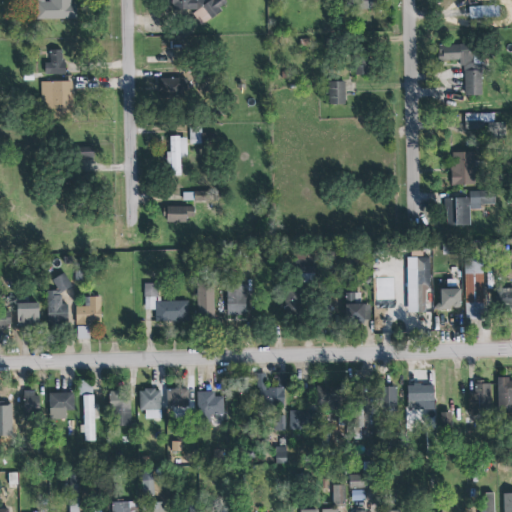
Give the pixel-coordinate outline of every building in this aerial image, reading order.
[(77,19),(77,4),(72,4),(71,0),(49,0),(50,2),(43,2),(43,0),(37,0),(37,19),(77,19)] [(171,0),(172,10),(193,11),(193,15),(201,26),(223,10),(223,0),(211,0),(206,4),(202,0),(171,0)] [(360,0),(361,9),(372,9),(371,0),(360,0)] [(470,20),(500,18),(499,7),(469,8),(470,20)] [(481,64),(473,64),(473,45),(439,46),(439,61),(463,61),(464,96),(482,95),(481,64)] [(64,50),(50,51),(50,63),(45,63),(45,75),(64,74),(64,50)] [(356,76),(371,75),(370,56),(356,57),(356,76)] [(159,79),(160,97),(187,97),(186,78),(159,79)] [(42,82),(59,80),(70,81),(71,116),(50,116),(50,103),(39,103),(39,84),(42,84),(42,82)] [(345,105),(345,82),(328,82),(329,105),(345,105)] [(495,123),(495,113),(464,114),(465,133),(505,132),(505,123),(495,123)] [(201,134),(201,127),(190,127),(190,145),(217,144),(216,133),(201,134)] [(181,156),(187,156),(187,137),(170,137),(171,152),(167,152),(168,176),(181,176),(181,156)] [(94,158),(94,147),(77,148),(78,158),(94,158)] [(451,153),(452,185),(475,185),(474,152),(451,153)] [(446,224),(468,223),(467,208),(478,208),(478,203),(493,203),(493,189),(467,190),(467,196),(445,196),(446,224)] [(194,221),(194,207),(165,207),(165,221),(194,221)] [(301,274),(316,273),(315,253),(300,254),(301,274)] [(423,311),(405,311),(405,256),(427,256),(428,288),(423,288),(423,311)] [(466,319),(484,319),(483,259),(465,259),(466,319)] [(46,292),(48,326),(68,325),(67,305),(61,305),(61,291),(68,290),(68,277),(54,277),(55,291),(46,292)] [(156,322),(188,322),(188,302),(157,302),(157,284),(144,284),(144,311),(155,310),(156,322)] [(227,316),(247,316),(247,284),(227,284),(227,316)] [(196,285),(197,319),(214,319),(213,285),(196,285)] [(438,304),(438,287),(458,286),(458,302),(456,305),(452,305),(449,303),(445,303),(446,304),(438,304)] [(511,307),(511,289),(496,289),(497,307),(511,307)] [(286,290),(286,314),(302,314),(302,290),(286,290)] [(370,305),(360,305),(361,293),(345,293),(345,324),(369,324),(370,305)] [(101,324),(100,297),(85,298),(85,304),(76,304),(76,325),(101,324)] [(18,304),(17,325),(39,325),(40,304),(18,304)] [(0,329),(10,330),(11,313),(0,312),(0,329)] [(89,339),(89,326),(77,327),(77,340),(89,339)] [(254,374),(253,403),(285,403),(286,373),(278,373),(278,388),(266,388),(266,374),(254,374)] [(511,379),(498,380),(499,414),(511,413),(511,379)] [(413,400),(432,399),(431,384),(418,384),(418,382),(411,382),(411,384),(404,384),(405,406),(413,406),(413,400)] [(469,416),(491,416),(490,383),(475,383),(476,394),(468,394),(469,416)] [(317,386),(316,406),(343,406),(344,386),(317,386)] [(186,387),(187,405),(166,405),(165,388),(186,387)] [(397,388),(384,387),(383,409),(396,409),(397,388)] [(109,390),(110,426),(130,426),(128,392),(120,392),(119,390),(109,390)] [(139,390),(140,411),(145,411),(145,419),(161,419),(161,390),(139,390)] [(47,393),(48,419),(65,418),(65,410),(73,409),(72,392),(47,393)] [(214,392),(198,392),(197,416),(223,416),(223,397),(214,397),(214,392)] [(23,393),(24,417),(40,416),(39,393),(23,393)] [(92,394),(81,394),(82,424),(78,424),(78,432),(83,432),(83,440),(94,440),(92,394)] [(298,412),(298,430),(311,430),(311,411),(298,412)] [(440,413),(441,429),(452,429),(451,413),(440,413)] [(276,464),(286,464),(286,447),(275,447),(276,464)] [(140,474),(144,493),(154,491),(151,472),(140,474)] [(366,475),(349,476),(349,488),(367,487),(366,475)] [(479,511),(492,511),(492,492),(484,492),(484,509),(479,509),(479,511)] [(114,511),(137,511),(137,502),(114,503),(114,511)] [(164,511),(165,503),(143,503),(142,511),(164,511)]
